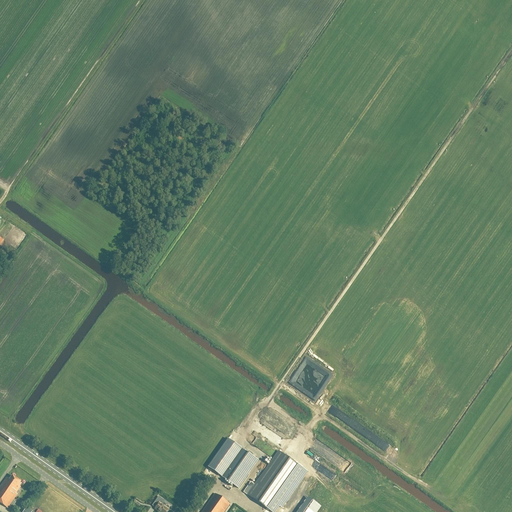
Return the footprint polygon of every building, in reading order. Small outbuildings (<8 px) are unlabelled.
[(209,467),(222,477),(235,486),(255,459),(229,440),(209,467)] [(249,494),(248,495),(272,511),(275,511),(280,506),(282,508),(308,472),(279,451),(255,485),(251,482),(244,491),(249,494)] [(7,477),(0,487),(0,502),(7,508),(8,506),(13,500),(17,493),(16,493),(18,490),(19,490),(20,488),(20,487),(20,486),(22,484),(20,482),(21,481),(19,480),(19,479),(18,478),(17,478),(13,475),(10,479),(7,477)] [(224,511),(230,504),(215,494),(202,511),(224,511)] [(160,511),(167,511),(169,509),(160,502),(155,508),(160,511)]
